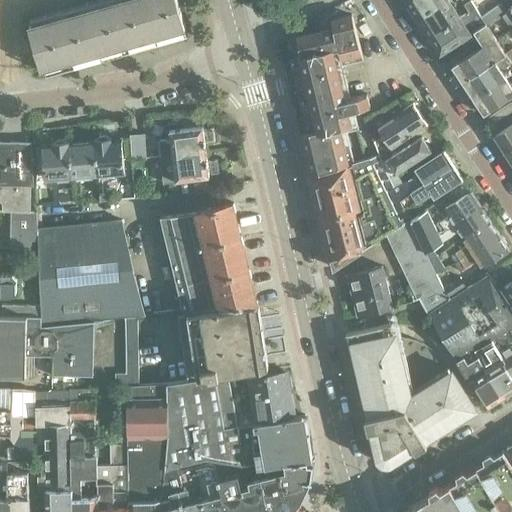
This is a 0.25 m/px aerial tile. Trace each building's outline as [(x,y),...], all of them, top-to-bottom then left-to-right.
[(47,73),(133,49),(188,33),(185,28),(186,28),(178,0),(95,0),(31,18),(33,22),(29,23),(42,69),(46,67),(48,72),(46,72),(47,73)] [(408,0),(417,14),(440,0),(408,0)] [(430,34),(460,16),(449,0),(440,0),(417,14),(430,34)] [(469,10),(475,6),(471,0),(469,0),(465,3),(464,3),(469,10)] [(483,15),(490,25),(503,16),(511,28),(511,4),(509,6),(510,8),(507,10),(501,2),(504,0),(497,0),(499,3),(483,15)] [(475,6),(469,10),(460,16),(430,34),(441,51),(470,32),(466,25),(481,15),(475,6)] [(310,172),(348,161),(340,126),(350,124),(347,109),(370,104),(367,93),(344,99),(335,59),(361,53),(351,14),(331,19),(333,27),(297,35),(301,53),(291,56),(308,130),(300,132),(310,172)] [(484,45),(452,66),(462,81),(505,53),(486,23),(474,31),(484,45)] [(473,97),(508,75),(504,69),(511,64),(511,58),(508,52),(505,53),(462,81),(473,97)] [(511,80),(508,75),(473,97),(484,114),(511,94),(511,80)] [(414,100),(403,107),(399,101),(365,121),(369,131),(374,140),(383,134),(390,146),(428,122),(414,100)] [(511,110),(511,101),(490,116),(494,122),(511,110)] [(511,147),(511,123),(495,134),(506,151),(511,147)] [(160,156),(207,151),(205,141),(214,140),(212,127),(204,128),(203,125),(169,130),(170,137),(158,138),(160,156)] [(132,159),(147,158),(145,133),(130,134),(130,140),(132,159)] [(390,176),(395,173),(431,149),(422,135),(382,161),(390,176)] [(121,136),(95,138),(97,174),(124,172),(121,136)] [(73,199),(83,198),(81,175),(97,174),(95,138),(68,140),(70,176),(71,176),(72,187),(73,199)] [(0,186),(30,187),(28,141),(0,140),(0,186)] [(70,176),(68,140),(42,142),(44,178),(70,176)] [(400,197),(415,187),(454,162),(445,148),(417,166),(421,171),(395,187),(400,197)] [(207,151),(160,156),(163,181),(210,175),(209,172),(218,171),(217,159),(208,160),(207,151)] [(348,161),(310,172),(333,267),(386,233),(410,218),(405,208),(400,197),(395,187),(390,176),(382,161),(379,154),(364,158),(353,161),(352,159),(348,161)] [(436,194),(464,177),(454,162),(415,187),(400,197),(405,208),(433,190),(436,194)] [(195,182),(196,192),(211,190),(210,180),(195,182)] [(58,187),(59,200),(72,199),(71,185),(58,187)] [(0,200),(2,203),(2,211),(10,211),(10,212),(31,212),(31,187),(30,187),(0,186),(0,200)] [(439,231),(482,204),(472,189),(446,206),(450,213),(442,219),(435,224),(439,231)] [(258,303),(242,235),(233,202),(197,211),(160,214),(168,247),(183,311),(185,310),(258,303)] [(482,204),(439,231),(443,239),(448,236),(460,229),(465,236),(491,219),(482,204)] [(427,207),(410,218),(426,253),(427,252),(433,248),(444,242),(443,239),(439,231),(435,224),(427,207)] [(38,246),(37,225),(36,212),(31,212),(10,212),(10,245),(38,246)] [(41,305),(41,317),(41,324),(93,319),(124,316),(138,315),(143,315),(121,218),(81,222),(37,225),(38,246),(41,305)] [(449,298),(443,287),(436,273),(430,260),(427,252),(426,253),(410,218),(386,233),(417,297),(427,313),(429,312),(449,298)] [(491,219),(465,236),(469,243),(456,252),(461,259),(501,234),(491,219)] [(501,234),(454,263),(460,271),(479,259),(483,265),(510,248),(501,234)] [(430,260),(438,256),(433,248),(427,252),(430,260)] [(438,256),(430,260),(436,273),(445,268),(438,256)] [(348,274),(358,314),(393,305),(382,265),(348,274)] [(0,272),(0,293),(13,294),(17,290),(17,278),(13,273),(0,272)] [(489,272),(467,286),(449,298),(429,312),(456,356),(456,357),(457,358),(456,359),(457,359),(475,348),(491,338),(511,326),(511,325),(511,278),(503,285),(505,287),(500,290),(489,272)] [(449,298),(467,286),(461,276),(443,287),(449,298)] [(188,379),(198,378),(198,376),(228,372),(236,371),(267,366),(258,303),(185,310),(185,313),(178,314),(188,379)] [(41,305),(2,304),(2,316),(41,317),(41,305)] [(127,385),(139,384),(138,315),(124,316),(126,372),(115,372),(116,385),(127,385)] [(41,317),(2,316),(0,316),(0,376),(28,377),(28,356),(55,356),(55,375),(95,375),(93,319),(41,324),(41,317)] [(452,370),(439,378),(414,394),(409,391),(392,320),(346,331),(369,428),(370,428),(376,453),(378,457),(382,460),(386,462),(390,462),(394,461),(416,447),(417,448),(477,410),(452,370)] [(511,326),(491,338),(505,361),(502,363),(509,375),(511,373),(511,343),(507,347),(507,345),(511,341),(511,326)] [(505,361),(491,338),(475,348),(504,394),(511,388),(511,373),(509,375),(502,363),(505,361)] [(504,394),(475,348),(457,359),(469,378),(472,376),(489,403),(504,394)] [(253,397),(291,391),(289,379),(287,379),(286,370),(245,377),(247,386),(252,385),(253,397)] [(239,384),(236,371),(228,372),(231,386),(239,384)] [(238,425),(233,400),(231,386),(228,372),(198,376),(198,378),(188,379),(168,383),(168,406),(168,432),(168,437),(165,469),(178,466),(207,458),(244,465),(246,464),(257,462),(258,467),(265,465),(285,462),(308,459),(313,458),(306,414),(254,422),(238,425)] [(128,385),(128,511),(161,511),(161,507),(161,500),(168,437),(168,406),(168,383),(168,382),(128,385)] [(73,400),(73,419),(98,419),(98,400),(97,386),(73,387),(73,389),(73,400)] [(291,391),(253,397),(255,408),(250,408),(252,419),(292,412),(291,403),(293,403),(291,391)] [(73,400),(37,404),(38,445),(46,445),(46,511),(74,511),(74,455),(73,419),(73,400)] [(0,436),(11,437),(12,408),(0,407),(0,436)] [(23,423),(37,423),(37,415),(23,415),(23,423)] [(37,445),(37,423),(23,423),(23,440),(23,449),(7,449),(7,456),(37,456),(37,445)] [(128,511),(128,498),(128,464),(128,440),(123,440),(123,444),(111,444),(111,465),(99,465),(100,482),(100,511),(128,511)] [(511,511),(511,460),(504,448),(402,511),(401,511),(511,511)] [(99,454),(74,455),(74,511),(100,511),(100,482),(99,465),(99,454)] [(275,497),(282,511),(289,511),(300,499),(302,500),(311,481),(313,481),(313,479),(312,478),(314,463),(309,462),(308,459),(285,462),(286,470),(262,476),(269,498),(275,497)] [(8,511),(7,477),(8,461),(0,460),(0,511),(8,511)] [(25,461),(8,461),(7,477),(8,511),(29,511),(27,463),(25,461)] [(195,466),(196,466),(195,465),(186,467),(186,468),(179,470),(173,471),(177,490),(179,490),(184,511),(206,511),(202,497),(203,496),(196,468),(195,466)] [(218,477),(216,467),(208,465),(196,468),(203,496),(202,497),(206,511),(233,511),(229,510),(226,498),(223,498),(220,487),(222,486),(220,477),(218,477)] [(177,490),(173,471),(179,470),(178,466),(165,469),(161,500),(161,507),(161,511),(184,511),(179,490),(177,490)] [(233,489),(229,474),(220,477),(222,486),(220,487),(223,498),(226,498),(229,510),(233,511),(258,511),(255,502),(247,504),(242,486),(233,489)] [(255,502),(258,511),(282,511),(275,497),(269,498),(262,476),(251,479),(252,484),(242,486),(247,504),(255,502)]
